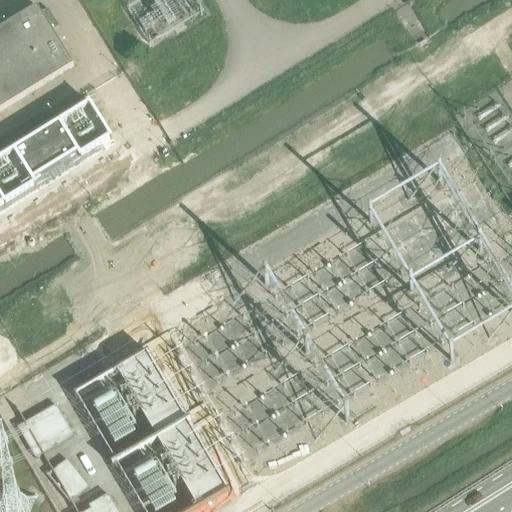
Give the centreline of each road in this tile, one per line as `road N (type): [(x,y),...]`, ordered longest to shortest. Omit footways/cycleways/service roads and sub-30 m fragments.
road 1 (unclassified): [(511,392),(304,511)]
road 2 (unknown): [(139,147),(55,0)]
